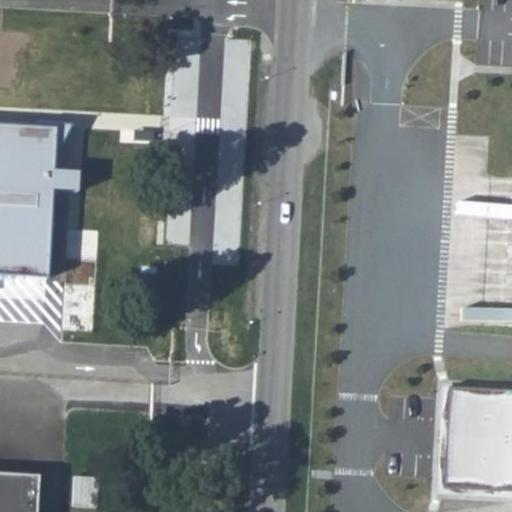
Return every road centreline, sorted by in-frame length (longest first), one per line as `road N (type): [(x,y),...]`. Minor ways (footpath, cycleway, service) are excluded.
road 1 (unclassified): [(291,0),(264,511)]
road 2 (unknown): [(355,511),(383,10)]
road 3 (unknown): [(383,10),(511,17)]
